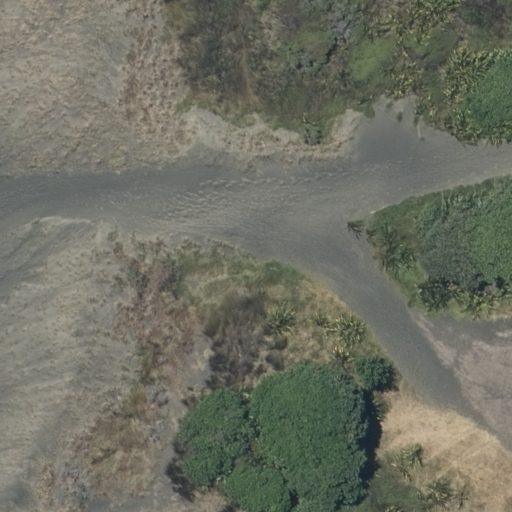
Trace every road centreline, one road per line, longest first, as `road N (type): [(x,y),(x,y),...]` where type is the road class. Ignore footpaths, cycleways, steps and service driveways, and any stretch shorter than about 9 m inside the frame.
road 1 (track): [(511,156),(107,210),(0,197)]
road 2 (track): [(511,384),(330,268),(262,189)]
